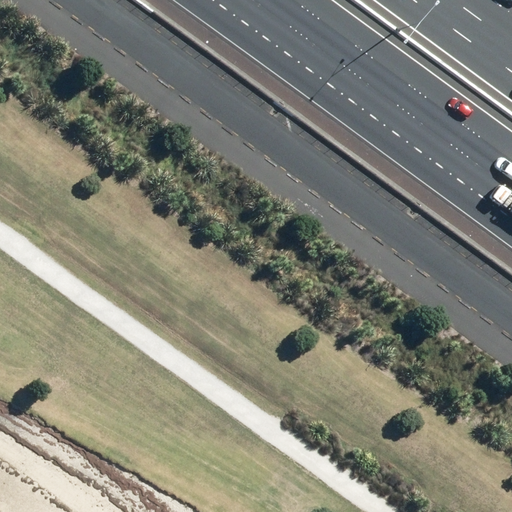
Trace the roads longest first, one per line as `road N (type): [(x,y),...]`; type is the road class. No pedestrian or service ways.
road 1 (unclassified): [(511,317),(78,0)]
road 2 (motorway): [(511,159),(294,0)]
road 3 (motorway): [(412,0),(511,71)]
